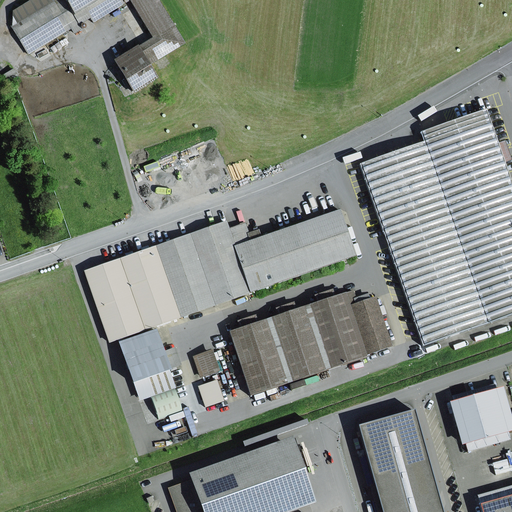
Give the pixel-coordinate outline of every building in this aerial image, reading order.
[(31,0),(12,12),(11,28),(28,56),(70,30),(74,35),(81,30),(78,26),(90,18),(94,24),(129,3),(151,39),(137,48),(148,67),(186,44),(158,0),(54,0),(53,0),(52,0),(31,0)] [(148,67),(137,48),(136,47),(112,62),(133,95),(157,80),(148,67)] [(432,167),(367,190),(422,346),(511,315),(511,186),(486,112),(421,134),(424,142),(432,167)] [(432,167),(424,142),(359,165),(367,190),(432,167)] [(225,222),(83,272),(109,344),(355,257),(339,211),(251,242),(244,224),(228,230),(225,222)] [(353,292),(227,333),(248,397),(366,358),(366,357),(392,348),(375,298),(357,304),(353,292)] [(295,302),(277,309),(279,315),(297,309),(295,302)] [(155,331),(116,344),(131,385),(132,385),(169,372),(168,370),(162,353),(155,331)] [(174,349),(162,353),(168,370),(181,366),(174,349)] [(211,351),(192,358),(199,379),(219,372),(211,351)] [(169,372),(132,385),(138,402),(150,398),(174,389),(175,389),(169,372)] [(216,381),(197,387),(205,409),(224,402),(216,381)] [(451,397),(453,403),(495,390),(494,385),(451,397)] [(511,423),(502,388),(495,390),(508,434),(511,432),(511,423)] [(174,389),(150,398),(158,420),(182,411),(174,389)] [(453,403),(448,404),(460,447),(464,446),(508,434),(495,390),(453,403)] [(441,511),(413,411),(356,428),(380,511),(441,511)] [(467,454),(510,441),(508,434),(464,446),(467,454)] [(291,439),(187,476),(190,482),(168,490),(175,511),(296,511),(315,506),(291,439)] [(511,486),(476,497),(479,506),(511,496),(511,486)] [(511,511),(511,496),(479,506),(480,511),(511,511)]
